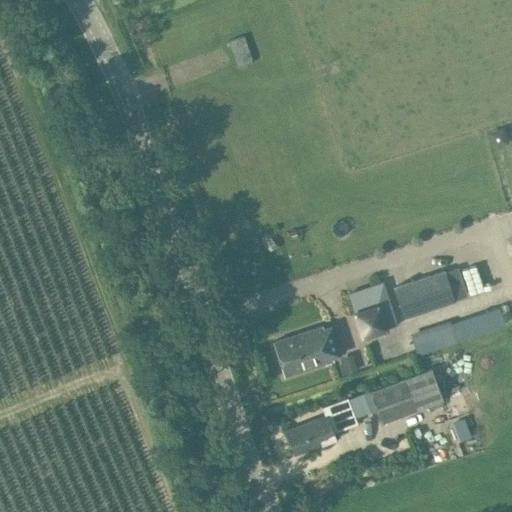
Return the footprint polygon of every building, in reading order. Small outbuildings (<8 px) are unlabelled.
[(228,42),(237,66),(251,60),(244,36),(228,42)] [(444,270),(394,287),(404,318),(454,301),(444,270)] [(356,318),(362,335),(396,324),(385,289),(382,282),(370,287),(372,294),(376,305),(355,312),(351,300),(349,293),(348,294),(351,302),(356,318)] [(511,319),(507,304),(438,327),(446,350),(511,327),(511,319)] [(284,376),(332,360),(321,326),(273,342),(284,376)] [(370,391),(381,423),(443,400),(431,369),(370,391)] [(321,408),(324,416),(285,431),(294,454),(336,438),(334,433),(357,424),(347,397),(321,408)] [(452,422),(461,440),(474,433),(466,416),(452,422)]
